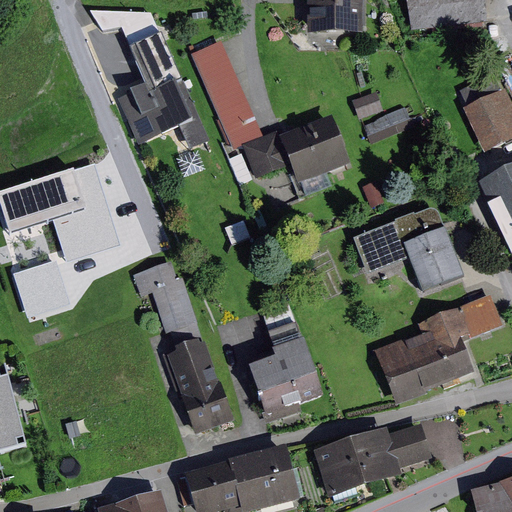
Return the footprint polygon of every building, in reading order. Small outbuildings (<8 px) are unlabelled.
[(370,0),(308,0),(308,3),(315,3),(316,40),(371,39),(370,0)] [(395,0),(396,3),(414,1),(418,34),(495,26),(491,0),(395,0)] [(187,132),(196,153),(214,145),(171,38),(137,52),(153,90),(126,101),(145,149),(187,132)] [(199,58),(238,154),(249,149),(269,141),(229,45),(199,58)] [(474,112),(471,114),(491,157),(511,147),(511,94),(505,97),(496,78),(465,93),(474,112)] [(383,95),(359,104),(366,122),(390,114),(383,95)] [(359,169),(339,121),(287,142),(298,168),(307,190),(359,169)] [(269,141),(249,149),(263,183),(298,168),(287,142),(284,135),(269,141)] [(205,153),(183,161),(190,181),(212,173),(205,153)] [(511,174),(486,187),(511,242),(511,174)] [(403,227),(361,244),(375,278),(416,262),(431,299),(472,283),(444,212),(423,220),(422,217),(402,225),(403,227)] [(177,265),(140,278),(147,301),(159,297),(181,359),(184,358),(183,354),(206,346),(207,349),(213,347),(190,281),(183,283),(177,265)] [(432,336),(381,355),(403,410),(483,379),(470,346),(511,330),(498,299),(428,327),(432,336)] [(284,365),(258,374),(275,426),(307,415),(305,410),(331,402),(313,348),(310,349),(296,307),(271,316),(285,357),(282,358),(284,365)] [(175,361),(202,440),(240,427),(213,347),(207,349),(206,346),(183,354),(184,358),(181,359),(175,361)] [(12,366),(0,369),(0,456),(33,448),(12,366)] [(396,433),(321,456),(336,504),(410,480),(408,474),(439,464),(428,429),(397,439),(396,433)] [(295,454),(194,479),(202,511),(289,511),(308,507),(295,454)] [(511,511),(511,480),(479,489),(484,511),(511,511)] [(172,511),(168,496),(115,511),(172,511)]
